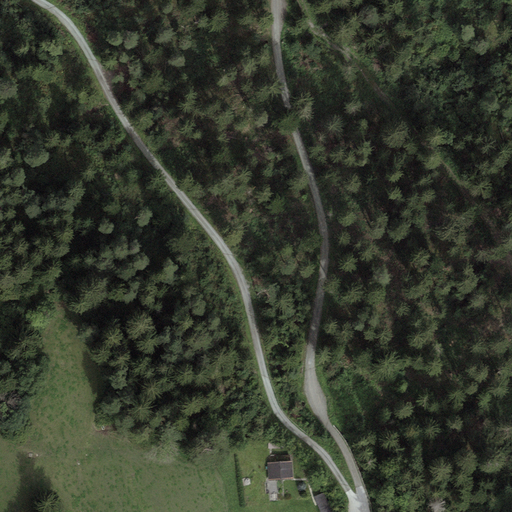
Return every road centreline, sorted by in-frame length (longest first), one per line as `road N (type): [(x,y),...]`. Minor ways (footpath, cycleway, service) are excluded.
road 1 (track): [(42,0),(84,40),(120,110),(237,262),(280,406),(364,502)]
road 2 (unclassified): [(364,502),(309,395),(323,277),(321,214),(305,185),(271,0)]
